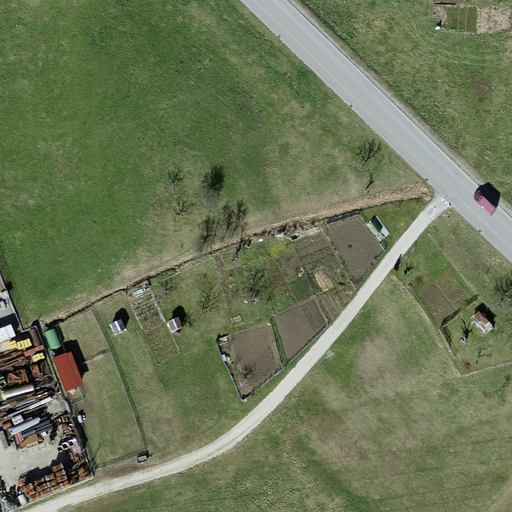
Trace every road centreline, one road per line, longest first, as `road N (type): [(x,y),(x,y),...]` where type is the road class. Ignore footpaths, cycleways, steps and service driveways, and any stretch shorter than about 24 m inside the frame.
road 1 (track): [(453,185),(252,427),(209,456),(47,511)]
road 2 (unclassified): [(511,241),(263,0)]
